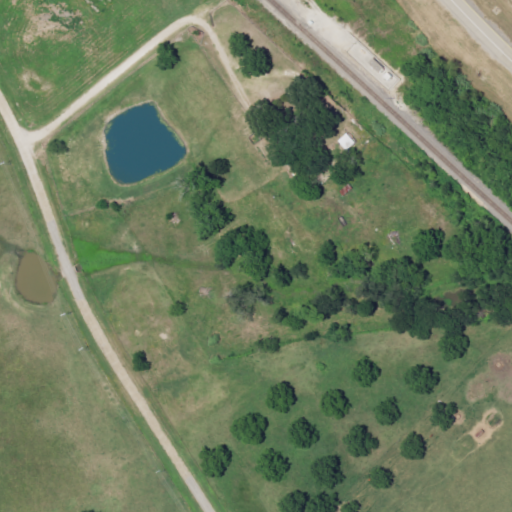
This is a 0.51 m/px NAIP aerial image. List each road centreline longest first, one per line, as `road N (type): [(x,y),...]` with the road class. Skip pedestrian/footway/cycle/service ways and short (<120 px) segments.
road 1 (residential): [(211,511),(94,326),(0,103)]
road 2 (track): [(19,142),(218,2)]
